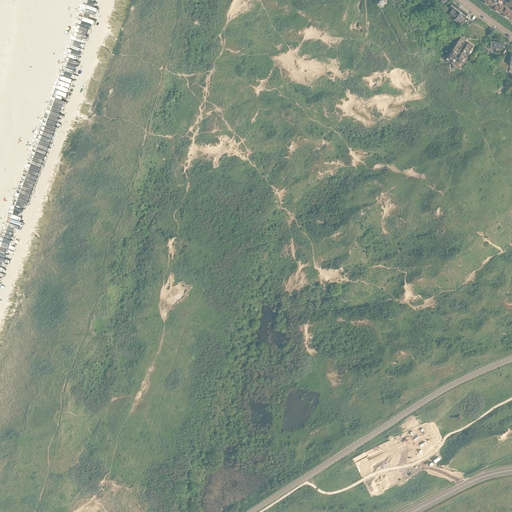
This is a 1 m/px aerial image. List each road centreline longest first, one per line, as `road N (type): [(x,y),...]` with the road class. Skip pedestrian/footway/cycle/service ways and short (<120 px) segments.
road 1 (track): [(108,0),(0,300)]
road 2 (unclassified): [(251,511),(412,407),(511,357)]
